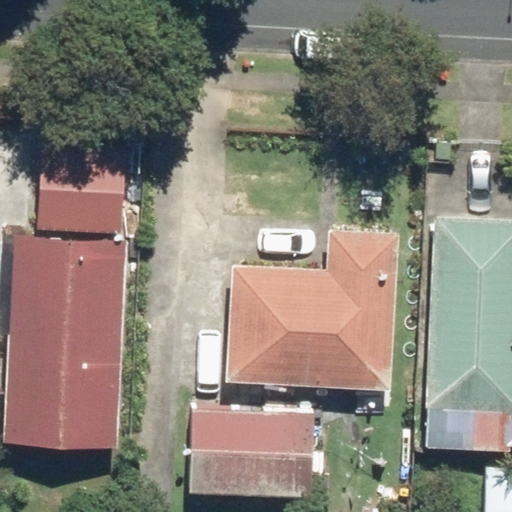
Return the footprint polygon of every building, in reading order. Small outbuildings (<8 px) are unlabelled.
[(511,214),(434,210),(422,400),(511,405),(511,214)] [(229,255),(222,372),(387,382),(397,226),(325,222),(322,261),(229,255)] [(123,232),(0,226),(0,325),(5,326),(0,433),(114,437),(123,232)] [(317,408),(190,403),(187,486),(313,491),(317,408)] [(511,511),(511,459),(484,458),(481,511),(511,511)]
